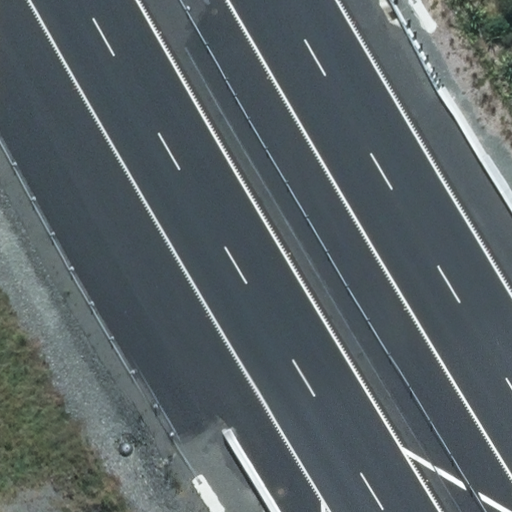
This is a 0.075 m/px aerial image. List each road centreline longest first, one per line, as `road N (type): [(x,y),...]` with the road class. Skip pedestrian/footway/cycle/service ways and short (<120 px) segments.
road 1 (motorway): [(399,511),(101,0)]
road 2 (motorway): [(293,0),(511,343)]
